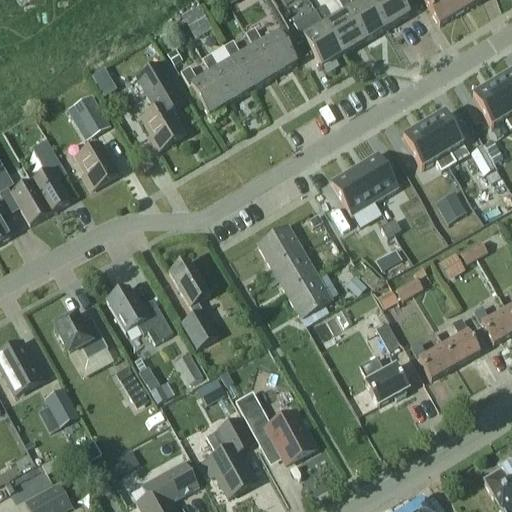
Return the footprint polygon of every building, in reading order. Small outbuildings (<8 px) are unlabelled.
[(247,0),(224,0),(231,10),(247,0)] [(369,2),(367,3),(354,11),(347,0),(340,0),(337,2),(345,16),(347,15),(365,45),(387,32),(369,2)] [(369,2),(387,32),(409,19),(398,0),(364,0),(367,3),(369,2)] [(439,29),(460,16),(450,0),(428,0),(423,3),(439,29)] [(450,0),(460,16),(481,3),(479,0),(450,0)] [(194,42),(213,32),(199,9),(181,19),(194,42)] [(347,15),(345,16),(332,24),(324,10),(315,15),(323,29),(326,28),(344,58),(365,45),(347,15)] [(315,15),(293,28),(302,43),(304,42),(321,72),(344,58),(326,28),(323,29),(315,15)] [(250,28),(245,31),(248,37),(254,33),(250,28)] [(256,51),(274,81),(296,68),(278,38),(263,47),(254,33),(248,37),(245,38),(254,52),(256,51)] [(234,64),(252,94),(274,81),(256,51),(254,52),(241,60),(233,46),(224,51),(232,65),(234,64)] [(176,53),(167,59),(174,69),(182,64),(176,53)] [(234,64),(232,65),(219,73),(211,59),(202,64),(210,78),(212,77),(230,107),(252,94),(234,64)] [(148,141),(157,155),(184,139),(170,117),(185,108),(162,68),(137,82),(157,114),(142,123),(151,139),(148,141)] [(212,77),(210,78),(198,86),(190,72),(181,77),(189,91),(191,90),(208,120),(230,107),(212,77)] [(511,77),(493,89),(511,119),(511,77)] [(511,119),(493,89),(472,101),(491,132),(504,124),(510,135),(511,133),(511,119)] [(77,122),(90,143),(111,130),(99,109),(77,122)] [(444,118),(424,130),(449,172),(456,167),(450,157),(463,149),(444,118)] [(424,130),(403,143),(422,174),(435,166),(441,177),(449,172),(424,130)] [(493,145),(483,150),(489,159),(498,154),(493,145)] [(118,178),(100,148),(76,162),(86,178),(83,180),(91,194),(118,178)] [(483,150),(470,158),(483,180),(496,172),(494,168),(489,159),(483,150)] [(498,154),(489,159),(494,168),(503,162),(498,154)] [(55,158),(44,164),(50,174),(50,173),(51,173),(57,184),(61,182),(67,178),(55,158)] [(377,158),(354,172),(375,207),(398,193),(377,158)] [(354,172),(331,187),(351,221),(375,207),(354,172)] [(31,185),(50,218),(70,206),(57,184),(51,173),(50,173),(50,174),(31,185)] [(13,190),(7,178),(0,182),(0,197),(8,193),(13,190)] [(30,230),(50,218),(31,185),(11,197),(30,230)] [(455,195),(435,207),(448,227),(467,215),(455,195)] [(318,220),(311,225),(314,231),(322,227),(318,220)] [(0,247),(11,241),(0,222),(0,247)] [(394,224),(381,232),(387,243),(401,234),(394,224)] [(272,274),(303,256),(288,231),(257,250),(272,274)] [(470,252),(477,263),(487,257),(481,246),(470,252)] [(395,252),(385,259),(392,270),(403,264),(395,252)] [(467,269),(477,263),(470,252),(460,257),(467,269)] [(286,299),(317,281),(303,256),(272,274),(286,299)] [(438,267),(449,284),(465,275),(455,258),(438,267)] [(169,276),(190,312),(211,299),(190,264),(169,276)] [(416,282),(418,284),(426,279),(423,274),(414,279),(416,282)] [(358,301),(367,291),(355,279),(345,289),(358,301)] [(317,281),(286,299),(301,324),(332,306),(317,281)] [(406,288),(412,300),(423,294),(418,284),(416,282),(406,288)] [(402,305),(412,300),(406,288),(395,294),(402,305)] [(138,330),(143,339),(148,336),(155,349),(173,338),(158,313),(146,320),(129,291),(106,304),(125,337),(138,330)] [(383,314),(397,307),(391,295),(377,302),(383,314)] [(371,332),(384,325),(377,312),(364,319),(371,332)] [(511,338),(511,325),(506,315),(489,324),(482,312),(474,316),(492,349),(511,338)] [(213,314),(189,326),(203,354),(227,341),(213,314)] [(339,316),(315,327),(324,344),(347,332),(339,316)] [(81,352),(87,364),(108,353),(91,323),(81,328),(76,319),(54,331),(69,359),(81,352)] [(461,324),(453,328),(454,330),(447,334),(453,345),(443,350),(455,371),(479,357),(461,324)] [(399,350),(387,328),(376,334),(389,356),(399,350)] [(35,370),(22,347),(0,358),(0,372),(15,400),(47,383),(38,368),(35,370)] [(455,371),(443,350),(426,360),(419,347),(411,352),(430,385),(455,371)] [(192,362),(189,358),(174,367),(188,390),(206,380),(195,361),(192,362)] [(408,394),(399,378),(395,371),(384,377),(376,363),(359,372),(367,387),(365,388),(378,410),(394,401),(396,404),(406,399),(404,396),(408,394)] [(148,372),(138,378),(146,390),(155,384),(148,372)] [(227,376),(219,380),(226,392),(234,388),(227,376)] [(132,379),(120,386),(133,408),(145,400),(132,379)] [(205,411),(226,400),(216,383),(196,394),(205,411)] [(157,409),(167,403),(160,390),(150,396),(157,409)] [(64,393),(44,404),(49,411),(60,432),(79,421),(64,393)] [(295,417),(271,431),(253,397),(235,406),(260,452),(272,445),(286,469),(315,453),(295,417)] [(238,424),(218,435),(229,453),(203,467),(212,482),(215,480),(228,503),(256,488),(239,457),(252,450),(238,424)] [(94,446),(83,451),(91,465),(102,460),(94,446)] [(116,463),(106,468),(114,483),(124,477),(116,463)] [(136,507),(138,511),(175,511),(172,507),(199,492),(185,467),(141,491),(147,501),(136,507)] [(511,511),(511,471),(484,488),(498,511),(511,511)] [(78,488),(63,496),(59,488),(25,506),(27,511),(72,511),(67,503),(82,495),(78,488)] [(428,511),(423,502),(405,511),(428,511)]
